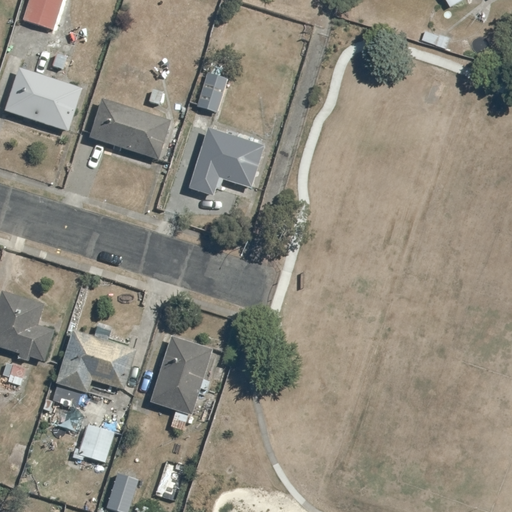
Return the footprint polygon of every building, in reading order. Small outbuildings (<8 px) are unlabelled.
[(62,0),(31,0),(25,22),(53,31),(62,0)] [(84,90),(19,70),(5,115),(70,134),(84,90)] [(231,81),(200,72),(191,106),(222,115),(231,81)] [(165,92),(147,87),(143,101),(161,106),(165,92)] [(174,123),(101,102),(90,141),(163,162),(174,123)] [(217,200),(219,191),(222,192),(225,183),(252,190),(264,147),(207,130),(190,192),(217,200)] [(0,300),(0,351),(12,355),(6,377),(24,382),(30,360),(45,364),(55,326),(40,322),(45,306),(2,294),(0,300)] [(82,392),(106,398),(110,399),(113,388),(120,390),(134,393),(141,364),(133,362),(136,348),(68,332),(51,402),(79,409),(82,392)] [(210,384),(204,382),(214,349),(173,337),(153,405),(175,412),(171,428),(181,431),(186,415),(193,417),(202,390),(208,392),(210,384)] [(96,471),(98,463),(108,466),(116,433),(87,426),(81,450),(74,448),(72,457),(71,461),(86,465),(85,469),(96,471)] [(160,511),(126,502),(123,511),(160,511)]
